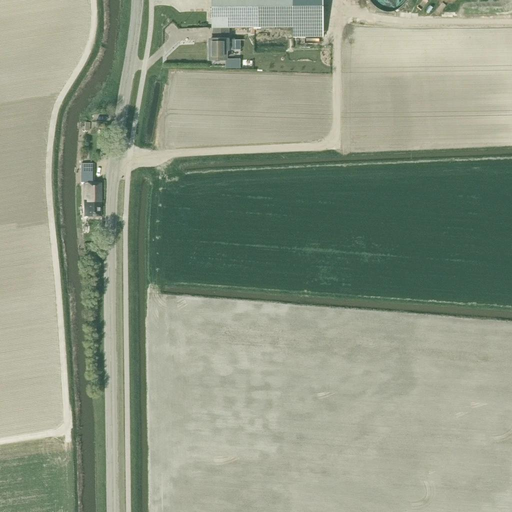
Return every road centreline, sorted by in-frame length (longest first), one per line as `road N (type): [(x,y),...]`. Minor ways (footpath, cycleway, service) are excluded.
road 1 (secondary): [(113,511),(110,221),(137,0)]
road 2 (track): [(0,442),(67,431),(48,154),(57,105),(87,53),(93,0)]
road 3 (track): [(115,157),(333,144),(336,0)]
road 4 (track): [(511,22),(406,22),(336,10)]
